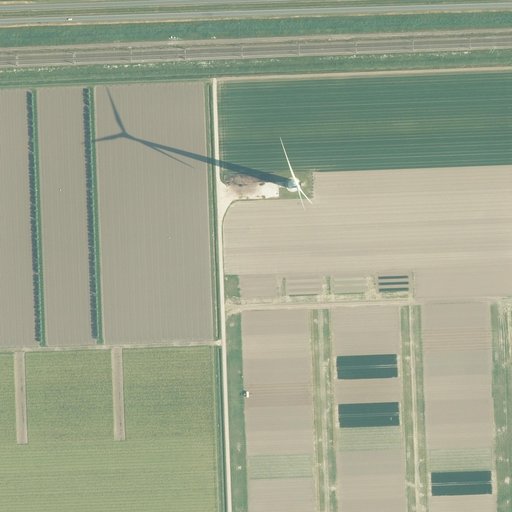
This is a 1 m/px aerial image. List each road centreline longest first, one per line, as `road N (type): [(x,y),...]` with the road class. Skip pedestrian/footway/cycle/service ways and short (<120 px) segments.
road 1 (track): [(0,50),(511,31)]
road 2 (trunk): [(0,21),(511,5)]
road 3 (track): [(229,511),(213,79)]
road 4 (trunk): [(256,0),(0,8)]
